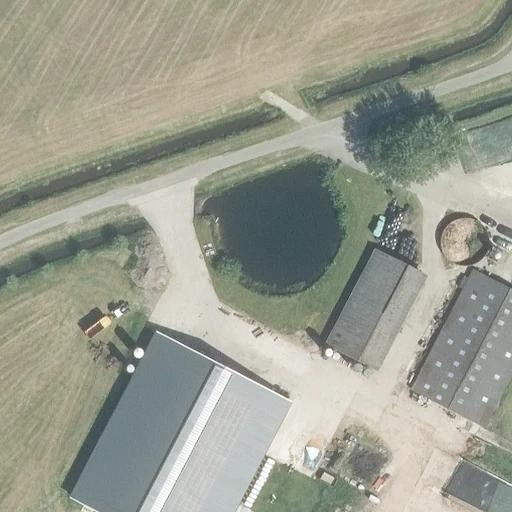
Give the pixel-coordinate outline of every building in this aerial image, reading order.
[(483,248),(484,242),(482,233),(479,228),(476,225),(470,221),(464,219),(459,219),(455,219),(450,221),(443,227),(440,230),(438,235),(437,243),(438,247),(439,252),(441,255),(444,259),(448,262),(452,264),(456,265),(462,266),(468,264),(473,262),(477,259),(480,255),(482,251),(483,248)] [(367,368),(417,272),(373,249),(323,346),(367,368)] [(134,255),(113,261),(120,281),(141,274),(134,255)] [(511,291),(471,271),(409,391),(483,429),(511,372),(511,291)] [(249,319),(240,341),(308,370),(318,348),(249,319)] [(158,335),(72,500),(94,511),(228,511),(286,402),(158,335)] [(424,490),(475,511),(511,511),(511,488),(439,456),(424,490)]
